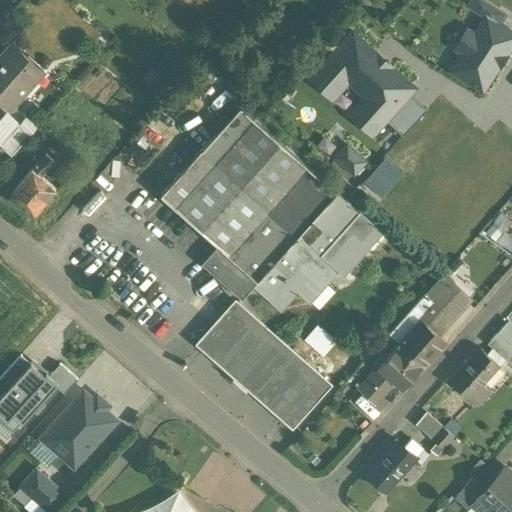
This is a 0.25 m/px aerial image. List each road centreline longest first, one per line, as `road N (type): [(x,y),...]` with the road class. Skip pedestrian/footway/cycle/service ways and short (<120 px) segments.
road 1 (residential): [(0,233),(316,503)]
road 2 (residential): [(511,285),(316,503)]
